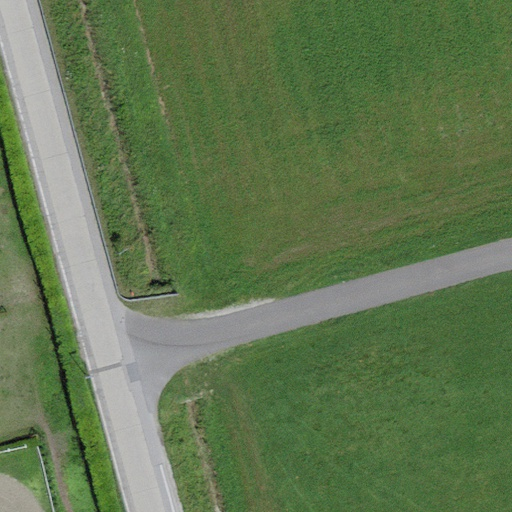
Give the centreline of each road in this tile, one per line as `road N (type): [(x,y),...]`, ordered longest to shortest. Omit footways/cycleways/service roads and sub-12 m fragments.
road 1 (unclassified): [(110,361),(511,255)]
road 2 (unclassified): [(16,0),(110,361)]
road 3 (unclassified): [(110,361),(151,511)]
